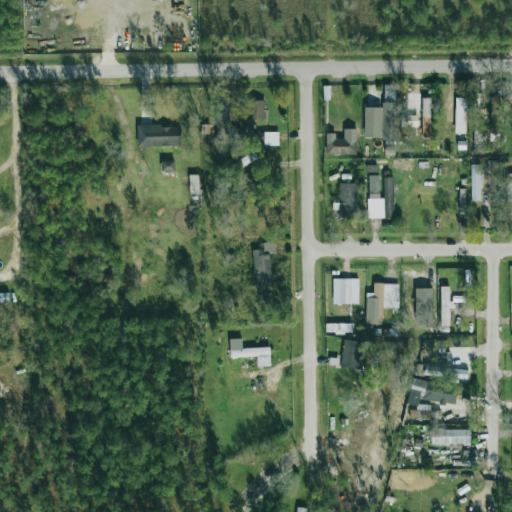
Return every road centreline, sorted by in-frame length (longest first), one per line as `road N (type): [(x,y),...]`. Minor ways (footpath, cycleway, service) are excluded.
road 1 (residential): [(0,69),(511,62)]
road 2 (residential): [(317,451),(312,65)]
road 3 (residential): [(498,247),(496,471)]
road 4 (residential): [(315,247),(511,246)]
